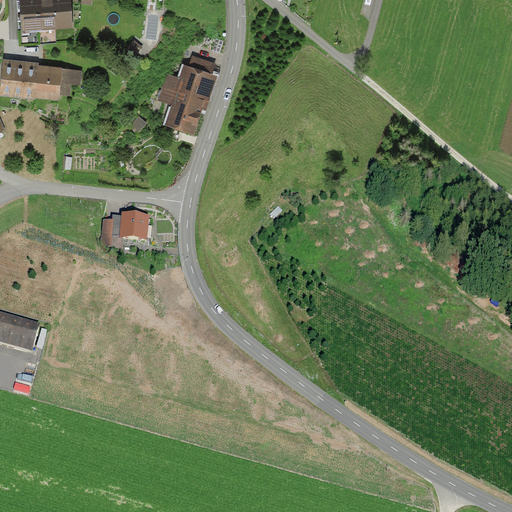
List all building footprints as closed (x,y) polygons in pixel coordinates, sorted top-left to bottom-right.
[(19,0),(22,32),(73,28),(70,0),(19,0)] [(172,106),(165,127),(194,136),(202,111),(206,112),(218,77),(213,76),(216,65),(193,57),(189,69),(185,68),(181,80),(168,76),(159,102),(172,106)] [(4,60),(0,97),(35,101),(35,98),(39,66),(39,64),(22,62),(4,60)] [(43,66),(39,66),(35,98),(59,101),(59,95),(62,68),(43,66)] [(62,68),(59,95),(70,96),(71,85),(82,86),(83,70),(62,68)] [(138,117),(128,128),(137,136),(147,124),(138,117)] [(72,157),(65,156),(63,169),(71,170),(72,157)] [(147,245),(150,223),(122,219),(122,221),(113,220),(112,225),(103,223),(100,245),(123,248),(123,242),(147,245)] [(0,345),(32,355),(39,329),(0,317),(0,345)]
